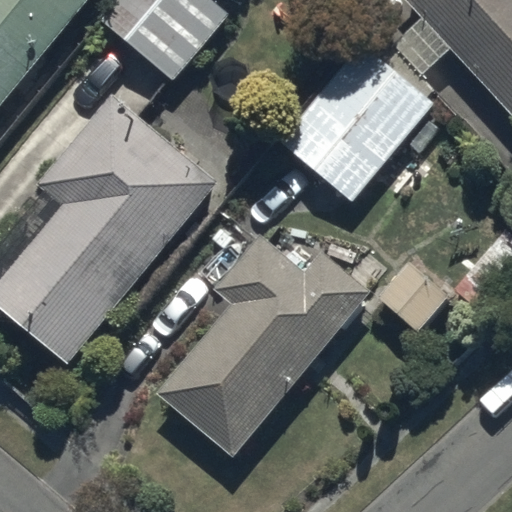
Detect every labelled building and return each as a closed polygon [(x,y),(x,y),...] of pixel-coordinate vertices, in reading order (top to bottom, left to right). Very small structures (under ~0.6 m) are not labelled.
[(0,0),(0,102),(85,0),(0,0)] [(230,14),(212,0),(115,0),(100,19),(174,81),(230,14)] [(511,0),(400,0),(511,117),(511,0)] [(361,44),(278,142),(351,202),(433,104),(361,44)] [(112,95),(37,185),(61,205),(0,278),(0,311),(67,366),(219,184),(112,95)] [(511,277),(511,221),(459,284),(487,307),(511,277)] [(303,271),(258,234),(213,288),(231,303),(157,394),(235,457),(371,291),(321,250),(303,271)] [(417,253),(385,287),(428,328),(461,294),(417,253)]
